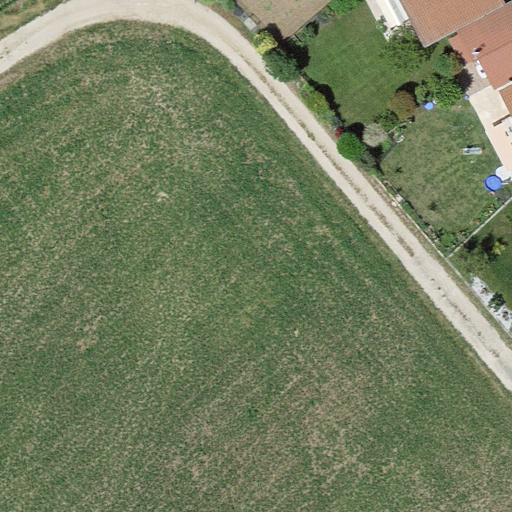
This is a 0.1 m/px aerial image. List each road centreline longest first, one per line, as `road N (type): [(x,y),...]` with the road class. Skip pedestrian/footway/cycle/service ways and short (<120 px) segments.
road 1 (track): [(511,370),(220,32)]
road 2 (track): [(0,58),(98,5),(154,6),(220,32)]
